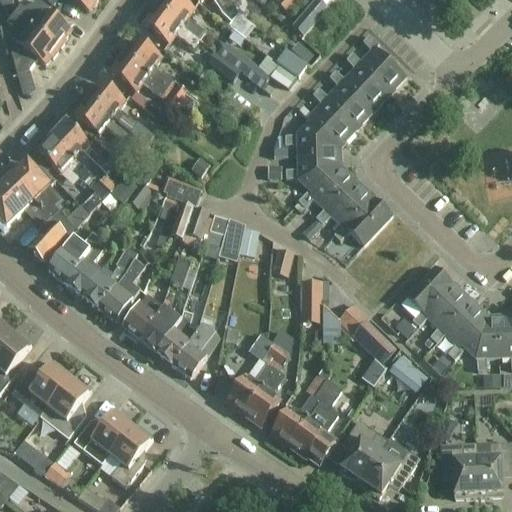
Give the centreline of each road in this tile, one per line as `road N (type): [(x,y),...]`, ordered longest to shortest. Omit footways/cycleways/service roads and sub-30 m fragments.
road 1 (residential): [(511,250),(485,277),(378,175),(378,162),(458,76)]
road 2 (residential): [(210,433),(0,266)]
road 3 (residential): [(0,155),(131,0)]
road 4 (residential): [(335,511),(210,433)]
